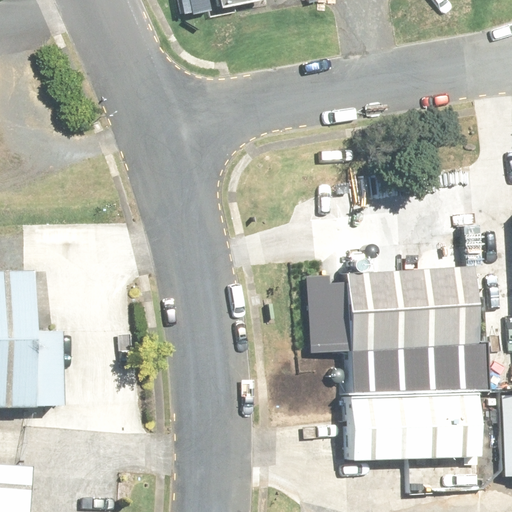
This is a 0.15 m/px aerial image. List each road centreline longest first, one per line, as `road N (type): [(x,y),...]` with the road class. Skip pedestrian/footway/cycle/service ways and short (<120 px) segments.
road 1 (residential): [(213,511),(211,387),(190,255),(155,135)]
road 2 (residential): [(511,61),(155,135)]
road 3 (residential): [(155,135),(95,0)]
